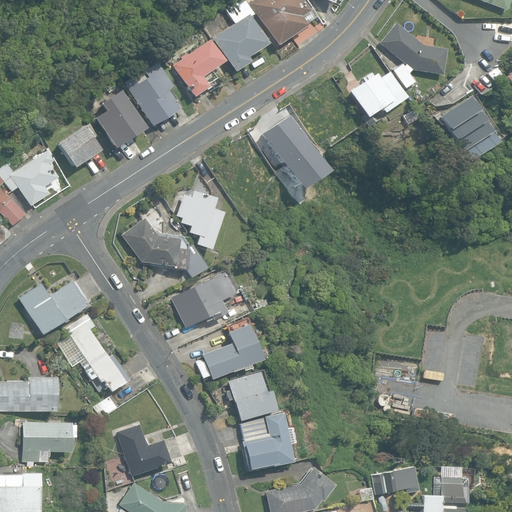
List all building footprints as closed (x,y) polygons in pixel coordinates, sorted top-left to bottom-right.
[(211,38),(233,72),(249,61),(246,58),(267,44),(249,17),(253,14),(243,0),(232,0),(223,7),(234,23),(211,38)] [(254,0),(247,4),(276,46),(305,26),(304,24),(312,18),(300,0),(254,0)] [(475,0),(502,11),(507,0),(475,0)] [(391,70),(404,89),(413,82),(407,73),(411,70),(442,75),(446,49),(422,46),(394,23),(378,43),(402,62),(401,64),(391,70)] [(171,66),(192,97),(207,87),(200,77),(224,62),(209,40),(171,66)] [(123,83),(150,126),(177,109),(166,91),(171,88),(155,63),(142,72),(146,78),(135,84),(131,77),(123,83)] [(360,117),(366,127),(373,122),(367,114),(378,107),(381,113),(405,98),(388,72),(378,78),(375,73),(371,75),(370,73),(361,79),(363,81),(347,92),(362,116),(360,117)] [(106,89),(109,93),(115,88),(112,84),(106,89)] [(94,118),(113,148),(143,129),(119,91),(99,104),(104,111),(94,118)] [(459,151),(466,161),(496,142),(468,97),(459,103),(437,117),(459,151)] [(401,116),(405,124),(416,118),(412,110),(401,116)] [(259,134),(294,190),(322,172),(286,116),(259,134)] [(55,143),(72,168),(97,151),(81,126),(55,143)] [(17,187),(29,205),(47,193),(43,186),(56,177),(47,164),(52,161),(45,151),(12,173),(5,163),(0,167),(0,176),(11,191),(17,187)] [(0,244),(11,233),(1,223),(0,223),(0,206),(8,198),(0,190),(0,183),(2,181),(0,179),(0,244)] [(154,183),(157,188),(165,184),(162,179),(154,183)] [(193,244),(209,250),(222,213),(210,209),(214,198),(191,190),(189,196),(182,194),(174,216),(180,218),(178,223),(188,226),(185,233),(196,236),(193,244)] [(0,208),(0,212),(11,225),(24,214),(11,199),(0,208)] [(184,270),(189,278),(205,268),(191,245),(183,249),(176,248),(177,238),(155,236),(143,218),(120,235),(139,262),(173,266),(173,268),(184,270)] [(169,297),(183,327),(203,318),(204,321),(210,318),(210,319),(224,313),(218,300),(231,293),(229,289),(221,272),(185,289),(169,297)] [(16,298),(40,334),(85,305),(75,289),(70,281),(57,289),(47,296),(42,289),(39,283),(30,289),(16,298)] [(102,380),(109,391),(127,379),(111,355),(107,357),(89,329),(93,326),(86,314),(64,329),(69,335),(55,344),(70,366),(78,361),(89,379),(95,376),(98,382),(102,380)] [(200,354),(210,379),(259,359),(245,324),(225,332),(229,343),(200,354)] [(225,381),(238,420),(273,409),(267,390),(263,391),(256,371),(225,381)] [(0,410),(54,411),(54,377),(26,377),(26,381),(0,380),(0,410)] [(92,406),(99,417),(118,406),(111,394),(92,406)] [(283,428),(280,412),(262,416),(263,418),(239,424),(243,441),(241,441),(247,470),(290,461),(286,443),(292,442),(289,427),(283,428)] [(21,461),(47,462),(47,451),(69,451),(69,437),(75,437),(75,425),(70,425),(70,422),(21,422),(21,461)] [(115,432),(130,475),(169,462),(161,440),(145,446),(137,424),(115,432)] [(403,492),(416,489),(411,465),(370,474),(375,494),(403,488),(403,492)] [(263,491),(268,511),(297,511),(313,509),(320,500),(322,501),(334,485),(310,466),(296,484),(263,491)] [(420,511),(458,511),(459,502),(465,502),(466,477),(459,477),(460,467),(439,466),(438,495),(421,495),(420,511)] [(0,511),(37,511),(36,473),(0,473),(0,511)] [(129,511),(181,511),(182,504),(162,502),(132,482),(118,504),(129,511)] [(358,489),(360,499),(371,498),(369,487),(358,489)]
